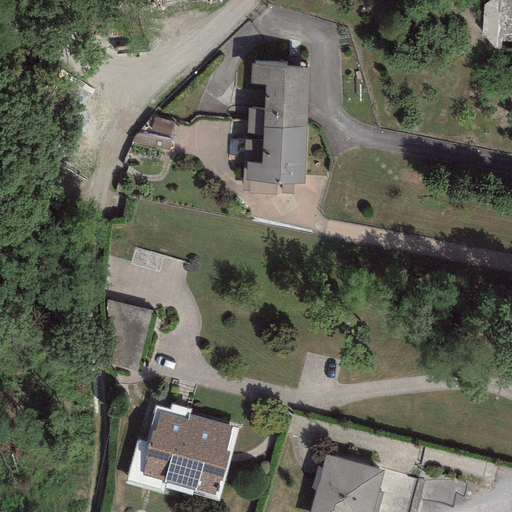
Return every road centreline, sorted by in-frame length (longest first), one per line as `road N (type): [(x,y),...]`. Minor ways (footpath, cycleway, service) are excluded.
road 1 (track): [(81,511),(118,155),(155,81),(243,0)]
road 2 (unknown): [(205,401),(312,414),(433,405),(511,413)]
road 3 (unknown): [(357,149),(511,178)]
